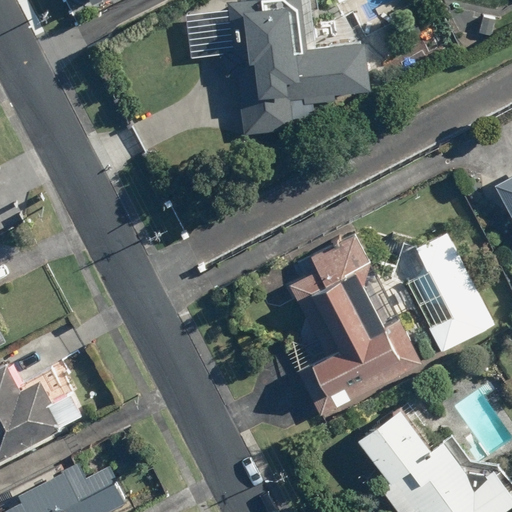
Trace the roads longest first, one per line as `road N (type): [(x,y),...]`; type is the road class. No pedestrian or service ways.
road 1 (residential): [(22,75),(248,511)]
road 2 (residential): [(150,0),(22,75)]
